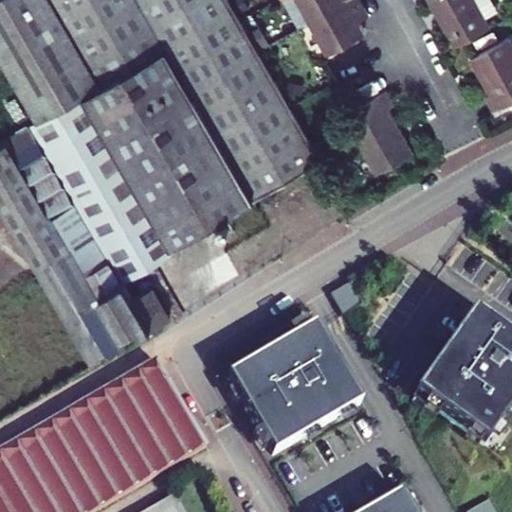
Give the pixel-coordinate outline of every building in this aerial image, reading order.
[(0,141),(0,203),(93,364),(152,331),(152,329),(169,319),(150,287),(131,298),(122,282),(172,252),(169,247),(320,159),(291,107),(228,0),(0,0),(0,50),(40,119),(38,120),(0,141)] [(301,0),(313,21),(350,0),(301,0)] [(369,14),(361,0),(350,0),(313,21),(329,50),(366,31),(359,20),(369,14)] [(489,27),(474,0),(431,0),(456,46),(489,27)] [(511,100),(511,42),(509,37),(471,58),(491,94),(486,97),(493,111),(511,100)] [(414,153),(389,109),(394,106),(386,92),(349,113),(343,116),(376,174),(414,153)] [(348,286),(329,297),(340,318),(360,306),(348,286)] [(511,346),(469,317),(412,402),(483,450),(511,406),(511,346)] [(314,326),(226,378),(272,457),(360,405),(314,326)] [(142,485),(206,448),(165,378),(154,360),(0,449),(0,511),(95,511),(117,499),(142,485)] [(410,511),(400,494),(370,511),(410,511)] [(182,511),(174,496),(155,507),(158,511),(182,511)]
